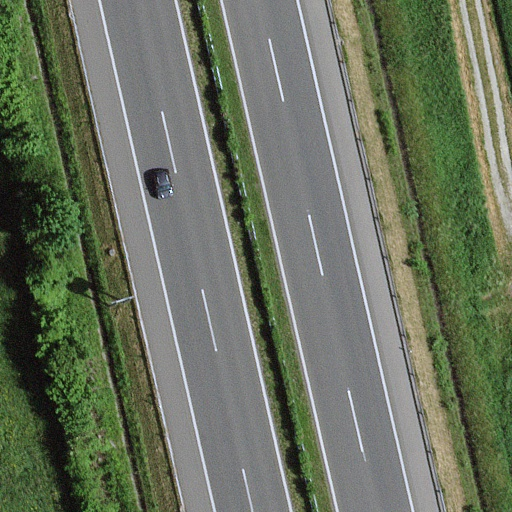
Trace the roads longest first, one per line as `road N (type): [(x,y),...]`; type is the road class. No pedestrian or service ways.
road 1 (motorway): [(377,511),(262,0)]
road 2 (motorway): [(138,0),(252,511)]
road 3 (track): [(467,0),(511,189)]
